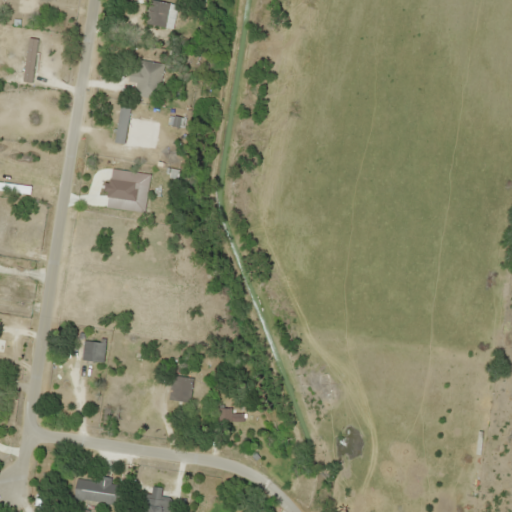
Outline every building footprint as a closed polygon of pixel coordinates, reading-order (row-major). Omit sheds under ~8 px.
[(147,0),(145,25),(164,27),(167,2),(148,0),(147,0)] [(163,64),(137,59),(133,86),(159,90),(163,64)] [(134,200),(136,182),(106,179),(104,197),(134,200)] [(80,360),(101,362),(103,342),(82,340),(80,360)] [(188,402),(192,377),(170,375),(167,399),(188,402)] [(229,422),(229,408),(217,408),(217,422),(229,422)] [(73,499),(117,505),(120,485),(109,484),(110,478),(96,476),(96,481),(75,478),(73,499)] [(142,493),(139,511),(168,511),(170,498),(159,496),(161,487),(151,486),(150,494),(142,493)]
